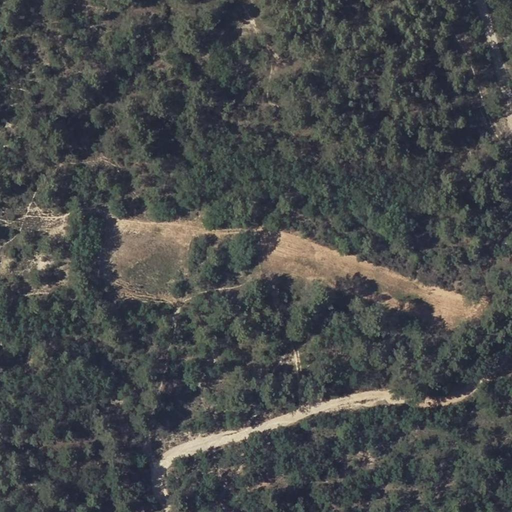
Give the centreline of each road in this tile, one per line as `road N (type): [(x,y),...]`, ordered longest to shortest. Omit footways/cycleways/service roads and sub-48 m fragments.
road 1 (track): [(0,300),(184,299),(256,272),(261,235),(332,139),(346,104),(349,34),(341,0)]
road 2 (track): [(174,511),(159,468),(174,450),(353,398),(438,400),(495,365),(511,333)]
road 3 (track): [(303,411),(294,347),(256,272)]
road 4 (track): [(511,119),(477,0)]
